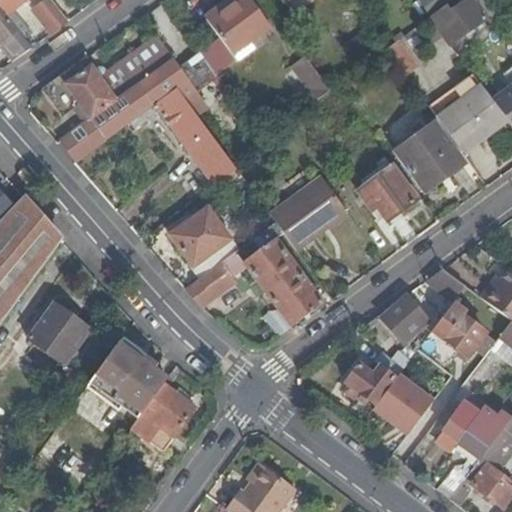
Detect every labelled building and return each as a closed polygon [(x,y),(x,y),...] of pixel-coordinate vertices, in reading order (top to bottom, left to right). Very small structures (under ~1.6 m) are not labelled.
[(5,17),(24,41),(31,35),(12,12),(26,0),(0,0),(0,7),(7,16),(5,17)] [(48,0),(33,13),(51,35),(68,23),(49,0),(48,0)] [(232,56),(249,43),(268,29),(246,0),(235,0),(207,21),(232,56)] [(448,6),(430,18),(450,46),(486,20),(501,42),(511,33),(511,30),(501,16),(500,17),(488,0),(480,0),(475,4),(475,5),(461,15),(453,13),(448,6)] [(0,11),(0,41),(3,46),(1,48),(9,57),(26,43),(24,41),(5,17),(0,11)] [(116,103),(184,53),(168,31),(99,80),(116,103)] [(419,68),(400,42),(387,51),(406,77),(419,68)] [(232,56),(238,64),(256,52),(249,43),(232,56)] [(176,90),(186,103),(196,96),(190,88),(202,79),(184,53),(116,103),(99,80),(85,60),(43,91),(56,111),(68,103),(84,126),(60,143),(73,165),(130,123),(150,109),(154,106),(176,90)] [(309,108),(330,93),(305,58),(293,67),(309,89),(300,96),(309,108)] [(497,109),(482,88),(437,120),(462,154),(507,122),(497,109)] [(231,165),(186,103),(176,90),(154,106),(214,188),(236,171),(231,165)] [(507,122),(511,128),(511,97),(497,109),(507,122)] [(154,116),(150,109),(130,123),(135,130),(154,116)] [(465,167),(435,125),(396,153),(425,195),(465,167)] [(417,202),(393,167),(358,193),(370,210),(375,207),(387,223),(417,202)] [(318,230),(345,211),(321,178),(270,216),(276,225),(296,253),(321,235),(318,230)] [(0,194),(0,214),(10,206),(0,194)] [(0,326),(63,241),(25,197),(0,222),(0,326)] [(201,279),(239,252),(208,208),(169,236),(201,279)] [(201,279),(185,291),(202,309),(235,285),(230,279),(246,267),(278,312),(273,317),(270,312),(262,318),(276,339),(322,306),(268,230),(239,252),(201,279)] [(443,270),(427,283),(454,303),(465,287),(443,270)] [(491,286),(481,299),(481,300),(511,322),(511,272),(509,270),(501,281),(495,290),(491,286)] [(497,277),(491,286),(495,290),(501,281),(497,277)] [(429,324),(406,297),(381,318),(404,345),(429,324)] [(56,305),(29,341),(63,367),(90,330),(56,305)] [(475,349),(485,357),(495,344),(464,319),(466,316),(452,305),(432,332),(460,353),(465,345),(473,351),(475,349)] [(511,322),(499,339),(511,348),(511,322)] [(0,357),(13,341),(0,330),(0,357)] [(140,347),(126,336),(89,387),(119,408),(124,401),(143,414),(165,384),(151,374),(154,370),(140,347)] [(465,345),(460,353),(467,358),(473,351),(465,345)] [(18,356),(12,364),(33,380),(39,371),(18,356)] [(346,384),(349,386),(344,393),(354,400),(355,399),(365,406),(368,401),(374,405),(394,378),(380,367),(373,377),(359,367),(346,384)] [(196,410),(165,387),(134,430),(165,453),(196,410)] [(477,420),(480,415),(468,407),(465,411),(477,420)] [(457,443),(480,460),(502,430),(510,420),(500,414),(493,425),(480,415),(477,420),(465,411),(461,408),(443,433),(457,443)] [(511,417),(510,420),(502,430),(511,437),(511,417)] [(468,475),(466,478),(473,484),(472,486),(503,510),(511,497),(511,485),(499,476),(496,480),(490,475),(494,470),(489,465),(492,460),(502,468),(511,454),(511,437),(502,430),(480,460),(468,475)] [(451,452),(457,443),(443,433),(437,442),(451,452)] [(227,511),(277,511),(294,489),(258,462),(245,480),(249,483),(227,511)] [(441,487),(453,496),(460,487),(466,478),(468,475),(456,466),(441,487)] [(453,496),(450,500),(459,507),(469,494),(460,487),(453,496)]
